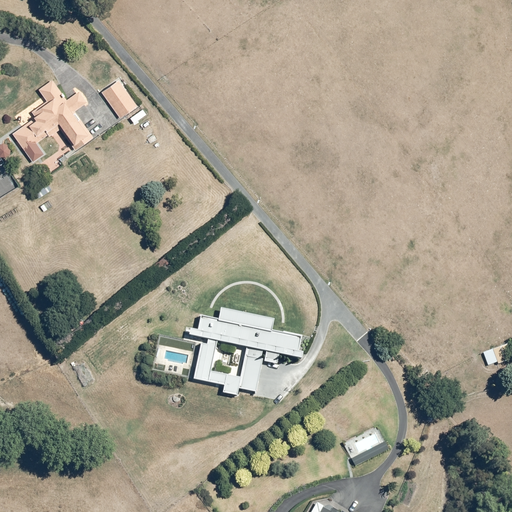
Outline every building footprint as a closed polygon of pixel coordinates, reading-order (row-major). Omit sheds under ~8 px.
[(142,104),(121,76),(100,92),(121,120),(142,104)] [(11,132),(24,151),(48,136),(49,137),(59,130),(74,152),(94,138),(77,112),(90,103),(80,88),(66,97),(52,77),(37,87),(45,100),(29,110),(34,117),(11,132)] [(190,336),(201,338),(193,380),(225,387),(223,394),(238,397),(239,391),(256,394),(263,363),(277,365),(279,354),(301,359),(303,351),(300,351),(304,335),(273,329),(275,320),(220,308),(218,319),(201,315),(198,329),(191,328),(190,336)] [(511,350),(509,342),(483,352),(489,366),(511,357),(511,350)] [(391,450),(387,442),(352,460),(356,468),(391,450)] [(343,511),(340,510),(338,511),(335,511),(320,500),(309,511),(343,511)]
